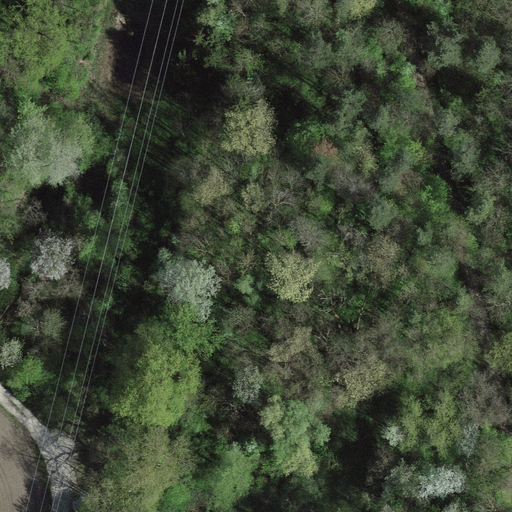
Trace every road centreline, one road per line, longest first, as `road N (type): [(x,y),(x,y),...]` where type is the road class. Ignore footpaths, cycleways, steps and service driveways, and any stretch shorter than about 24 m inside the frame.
road 1 (track): [(393,0),(511,474)]
road 2 (track): [(0,398),(40,439),(54,511)]
